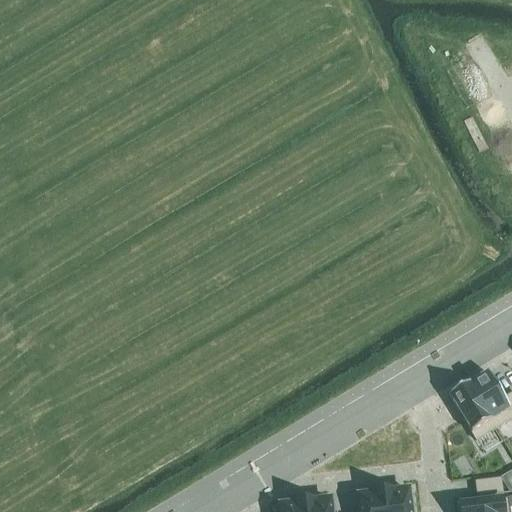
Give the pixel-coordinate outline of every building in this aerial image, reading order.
[(468,385),(468,386),(495,431),(511,420),(511,395),(503,401),(487,375),(469,386),(468,385)] [(468,386),(448,398),(475,442),(495,431),(468,386)] [(511,473),(501,480),(508,492),(511,491),(511,473)] [(500,481),(475,484),(477,498),(502,495),(500,481)] [(409,511),(407,492),(383,495),(384,511),(409,511)] [(359,511),(384,511),(383,495),(358,498),(359,511)] [(508,500),(460,506),(460,511),(509,511),(509,509),(508,500)] [(330,511),(329,502),(304,505),(305,511),(330,511)]
